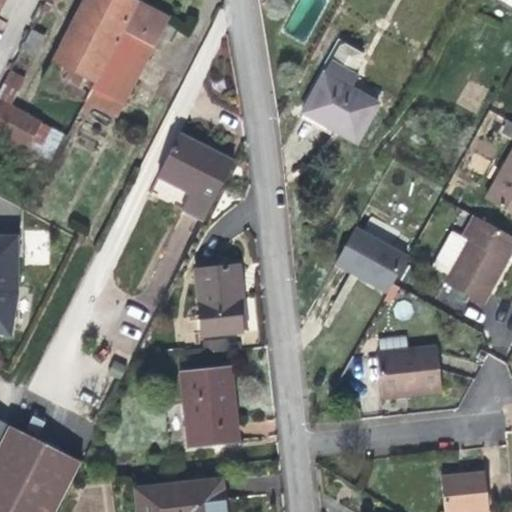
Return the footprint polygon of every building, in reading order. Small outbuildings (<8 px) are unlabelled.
[(84,0),(43,80),(117,117),(154,47),(160,50),(164,45),(157,41),(160,36),(168,41),(176,28),(167,23),(169,19),(133,0),(84,0)] [(45,37),(31,29),(22,48),(36,56),(45,37)] [(340,44),(304,110),(358,141),(377,104),(351,89),(358,75),(354,72),(363,56),(361,52),(344,43),(340,44)] [(11,70),(0,90),(0,136),(49,163),(65,134),(10,107),(26,77),(11,70)] [(204,221),(234,162),(179,134),(158,176),(190,193),(181,209),(204,221)] [(511,148),(484,198),(511,213),(511,148)] [(511,242),(511,236),(475,215),(464,238),(468,240),(448,276),(445,282),(484,304),(508,260),(504,258),(511,242)] [(468,240),(464,238),(451,231),(432,265),(448,276),(468,240)] [(0,334),(10,336),(17,294),(16,237),(13,237),(0,237),(0,334)] [(338,258),(317,296),(369,325),(390,287),(338,258)] [(239,265),(196,270),(202,335),(241,332),(237,288),(242,288),(239,265)] [(206,352),(224,351),(223,340),(205,341),(206,352)] [(438,345),(378,352),(383,396),(443,390),(438,345)] [(182,372),(189,446),(237,441),(230,367),(182,372)] [(32,416),(26,428),(38,434),(44,422),(32,416)] [(0,441),(8,426),(5,423),(0,420),(0,441)] [(81,462),(8,426),(0,441),(0,511),(55,511),(72,480),(81,462)] [(488,511),(484,472),(442,475),(446,511),(488,511)] [(225,511),(222,478),(135,487),(137,511),(225,511)]
